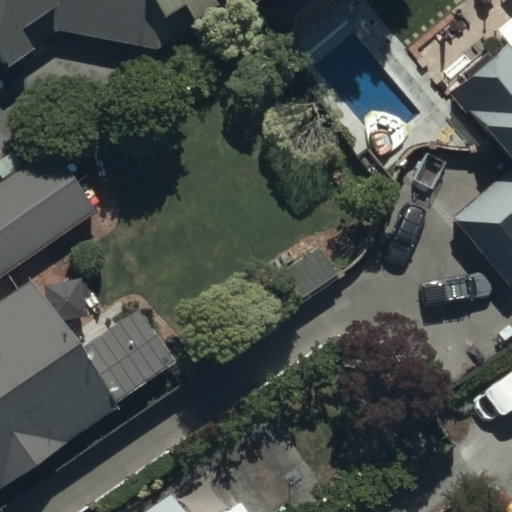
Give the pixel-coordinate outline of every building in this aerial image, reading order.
[(0,0),(0,77),(4,83),(31,65),(27,60),(53,43),(154,63),(216,24),(204,6),(214,0),(0,0)] [(511,0),(511,1),(511,28),(496,41),(503,50),(442,99),(507,182),(449,228),(506,301),(511,296),(511,0)] [(96,226),(49,156),(21,174),(7,153),(0,157),(0,266),(10,282),(96,226)] [(0,495),(169,377),(128,318),(68,360),(24,296),(0,313),(0,495)] [(174,511),(169,504),(157,511),(240,511),(239,510),(235,511),(220,511),(206,492),(176,511),(174,511)]
